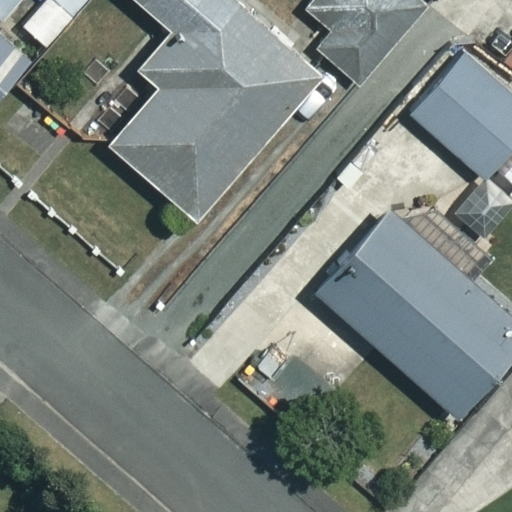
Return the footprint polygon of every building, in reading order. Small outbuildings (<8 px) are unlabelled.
[(311,61),(240,0),(140,0),(160,17),(128,53),(151,73),(99,133),(185,207),(311,61)] [(417,0),(298,0),(324,23),(309,39),(349,76),(417,0)] [(0,74),(21,50),(0,32),(0,74)] [(511,41),(502,54),(511,62),(511,41)] [(402,106),(510,193),(511,190),(511,89),(453,42),(402,106)] [(511,327),(511,314),(379,196),(305,280),(444,403),(511,327)] [(354,350),(302,300),(283,320),(335,370),(354,350)]
